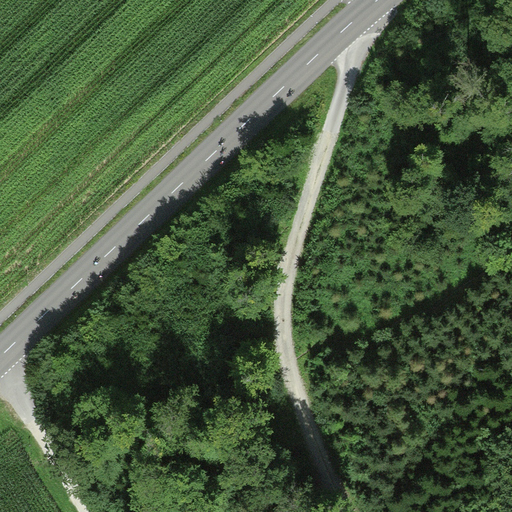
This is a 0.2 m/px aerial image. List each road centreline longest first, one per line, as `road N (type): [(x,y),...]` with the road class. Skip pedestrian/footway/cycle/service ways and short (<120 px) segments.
road 1 (track): [(341,511),(290,384),(277,318),(307,178),(367,9)]
road 2 (tertiary): [(0,353),(380,0)]
road 3 (track): [(88,511),(0,372)]
